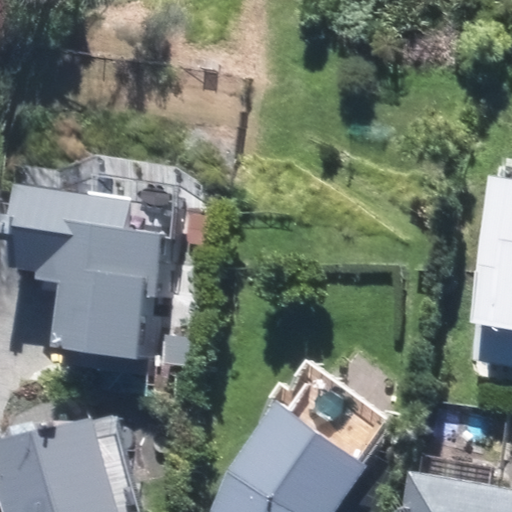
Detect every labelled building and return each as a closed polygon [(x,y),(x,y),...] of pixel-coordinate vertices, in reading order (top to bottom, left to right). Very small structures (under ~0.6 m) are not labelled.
[(511,185),(489,183),(471,332),(480,333),(476,365),(511,368),(511,185)] [(132,205),(16,189),(5,273),(37,278),(35,287),(58,290),(49,356),(136,367),(145,302),(159,304),(167,241),(128,236),(132,205)] [(229,479),(214,511),(342,511),(371,477),(281,408),(229,479)] [(119,511),(96,424),(0,449),(0,494),(4,511),(119,511)] [(511,511),(511,499),(410,484),(406,511),(511,511)]
